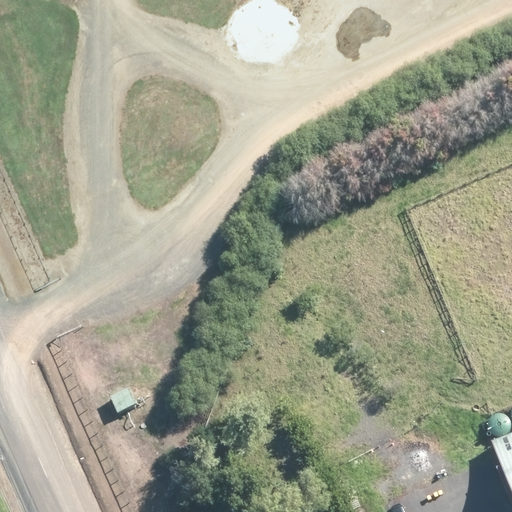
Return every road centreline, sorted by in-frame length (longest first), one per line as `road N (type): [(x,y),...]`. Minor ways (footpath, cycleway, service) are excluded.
road 1 (track): [(511,16),(294,99),(249,162),(220,227),(180,262),(0,330)]
road 2 (unclassified): [(70,511),(0,352)]
